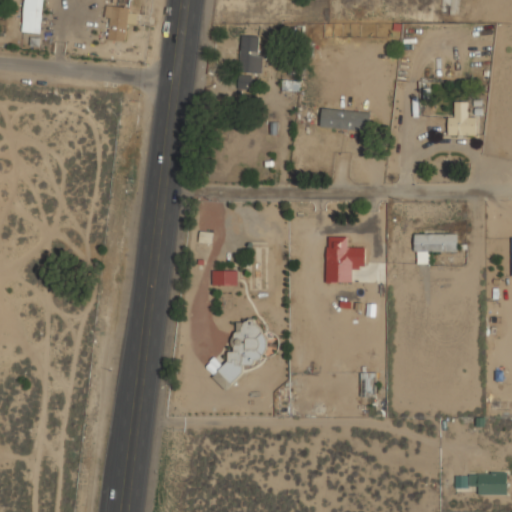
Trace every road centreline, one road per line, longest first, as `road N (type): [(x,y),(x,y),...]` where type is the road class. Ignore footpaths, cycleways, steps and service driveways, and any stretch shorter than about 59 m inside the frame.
road 1 (primary): [(187,0),(122,511)]
road 2 (residential): [(163,187),(493,185)]
road 3 (residential): [(176,90),(0,68)]
